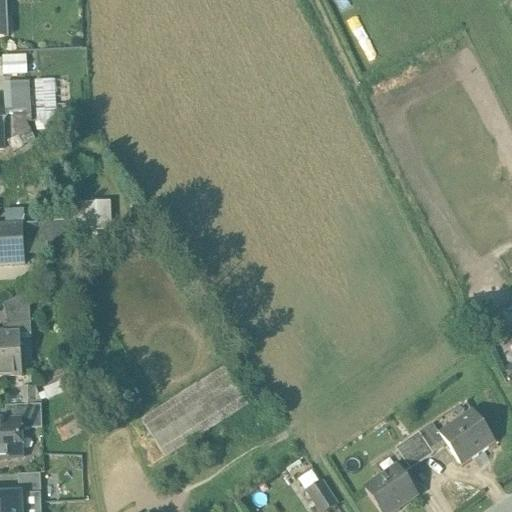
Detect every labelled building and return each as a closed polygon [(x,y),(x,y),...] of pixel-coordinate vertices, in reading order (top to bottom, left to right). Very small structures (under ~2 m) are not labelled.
[(1,58),(2,73),(23,72),(23,57),(1,58)] [(51,79),(31,80),(35,131),(55,130),(51,79)] [(29,83),(4,84),(6,115),(12,115),(30,114),(29,83)] [(30,114),(12,115),(13,129),(17,136),(8,142),(15,153),(34,140),(24,122),(30,122),(30,114)] [(113,228),(111,200),(74,202),(75,230),(113,228)] [(37,224),(22,225),(23,238),(38,237),(37,224)] [(22,225),(0,225),(0,267),(24,267),(23,238),(22,225)] [(58,237),(46,237),(47,257),(59,256),(58,237)] [(29,292),(4,305),(7,323),(31,322),(29,292)] [(504,318),(488,328),(493,335),(509,326),(504,318)] [(31,322),(7,323),(9,335),(18,335),(31,334),(31,322)] [(9,335),(0,335),(0,379),(20,379),(18,335),(9,335)] [(223,371),(142,423),(165,457),(245,406),(223,371)] [(22,386),(23,401),(37,400),(36,385),(22,386)] [(41,406),(5,407),(6,421),(20,421),(20,431),(42,430),(41,406)] [(84,410),(53,426),(61,442),(92,426),(84,410)] [(440,437),(438,438),(445,448),(462,473),(497,450),(473,414),(440,437)] [(6,421),(0,421),(0,459),(22,459),(20,431),(20,421),(6,421)] [(432,426),(407,443),(422,464),(445,448),(438,438),(440,437),(432,426)] [(422,464),(407,443),(395,451),(409,472),(422,464)] [(398,470),(366,492),(378,511),(399,511),(417,499),(398,470)] [(39,475),(18,476),(19,496),(40,496),(40,492),(39,475)] [(324,511),(335,505),(320,482),(304,492),(316,511),(324,511)] [(40,492),(40,496),(40,504),(57,503),(56,492),(40,492)] [(19,496),(0,497),(0,511),(40,511),(40,504),(40,496),(19,496)]
